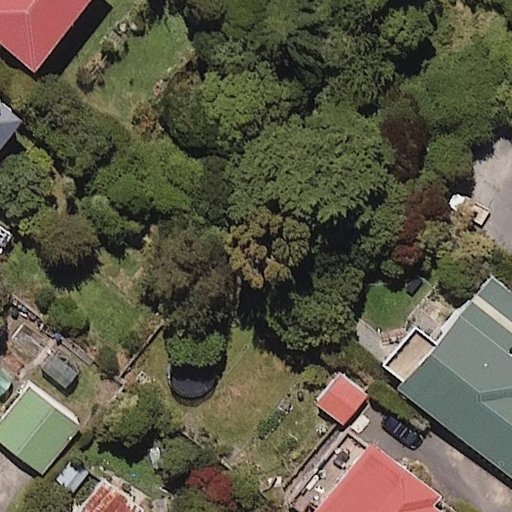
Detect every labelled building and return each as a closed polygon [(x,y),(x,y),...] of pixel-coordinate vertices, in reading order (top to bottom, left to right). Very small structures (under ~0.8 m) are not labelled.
[(101,0),(0,0),(0,37),(46,73),(101,0)] [(0,160),(32,122),(0,95),(0,160)] [(511,322),(511,284),(482,260),(452,296),(443,289),(420,317),(405,305),(368,350),(511,469),(511,353),(497,341),(511,322)] [(361,383),(333,361),(309,392),(337,414),(361,383)] [(86,426),(33,386),(0,428),(0,469),(33,495),(86,426)] [(455,511),(428,489),(436,480),(357,414),(349,423),(293,490),(319,511),(455,511)] [(150,511),(151,511),(114,480),(87,511),(150,511)]
